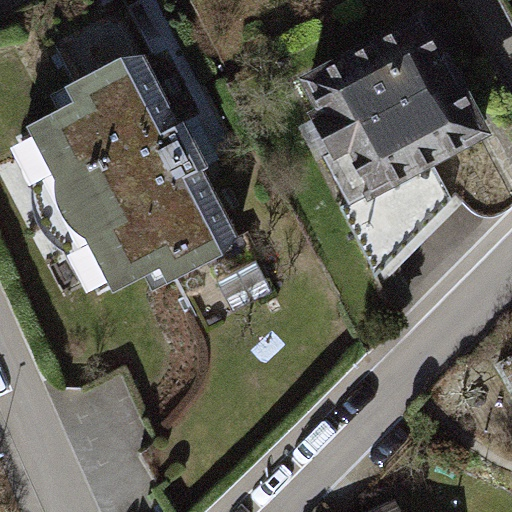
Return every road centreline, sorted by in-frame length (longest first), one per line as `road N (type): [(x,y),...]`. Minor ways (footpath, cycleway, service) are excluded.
road 1 (residential): [(511,274),(278,511)]
road 2 (residential): [(0,334),(76,511)]
